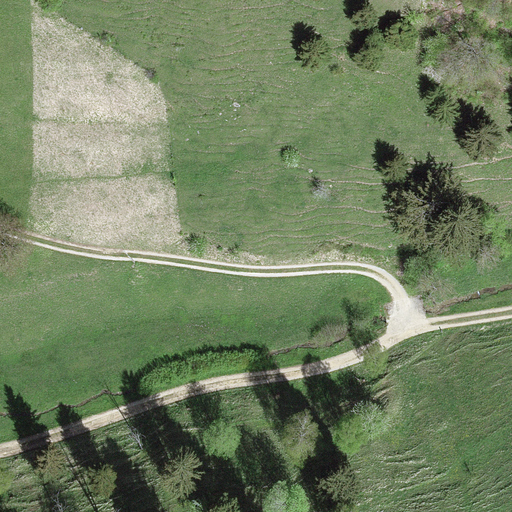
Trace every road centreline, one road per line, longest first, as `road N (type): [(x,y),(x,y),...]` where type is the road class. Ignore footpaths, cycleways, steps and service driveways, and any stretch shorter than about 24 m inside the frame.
road 1 (track): [(0,450),(197,388),(359,358),(404,332),(511,311)]
road 2 (track): [(404,332),(396,293),(370,271),(250,272),(61,247),(0,230)]
